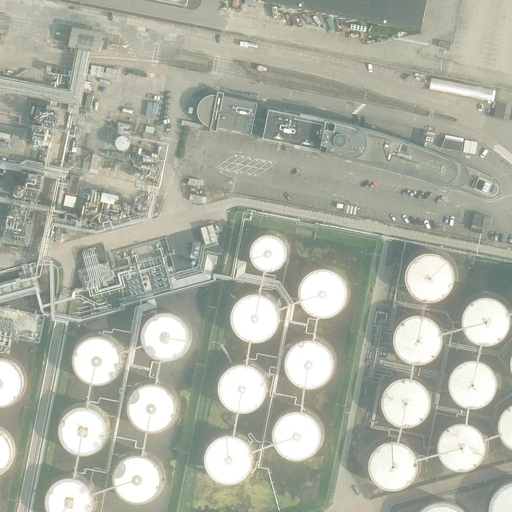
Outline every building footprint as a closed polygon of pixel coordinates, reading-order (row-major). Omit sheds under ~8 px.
[(259,0),(421,32),(427,0),(259,0)] [(73,27),(69,47),(79,49),(90,51),(100,53),(104,33),(73,27)] [(494,91),(432,78),(429,91),(492,103),(494,91)] [(199,109),(199,111),(199,112),(200,114),(200,116),(201,117),(201,119),(202,120),(204,121),(205,122),(206,123),(208,124),(209,125),(211,125),(211,127),(218,129),(218,128),(219,128),(227,130),(232,131),(233,131),(241,132),(241,133),(252,135),(257,139),(263,138),(320,149),(321,149),(321,150),(332,152),(343,155),(352,157),(364,160),(369,161),(374,163),(379,164),(384,165),(389,167),(394,168),(399,169),(404,171),(409,172),(413,174),(418,175),(422,176),(427,178),(432,179),(436,181),(441,182),(445,184),(450,185),(454,187),(458,188),(462,189),(466,191),(470,192),(474,194),(478,195),(482,196),(486,198),(487,198),(488,199),(489,199),(491,199),(492,199),(493,198),(494,198),(495,197),(496,197),(497,196),(498,195),(499,194),(499,193),(500,192),(500,191),(500,189),(500,188),(500,187),(500,186),(499,185),(499,183),(498,182),(498,181),(497,181),(496,180),(495,179),(494,179),(490,177),(486,175),(482,173),(478,171),(474,169),(470,168),(466,166),(462,164),(458,162),(451,159),(444,156),(437,154),(430,151),(423,148),(416,145),(408,143),(401,140),(394,138),(387,136),(379,133),(372,131),(364,129),(357,127),(349,125),(341,123),(334,121),(326,120),(322,119),(269,109),(266,121),(255,118),(258,103),(238,99),(224,96),(224,95),(217,94),(217,96),(215,96),(213,96),(212,96),(210,97),(208,97),(207,98),(205,99),(204,100),(203,101),(202,102),(201,104),(200,106),(200,107),(199,109)] [(495,117),(505,118),(507,104),(497,102),(495,117)] [(354,111),(351,126),(386,132),(388,118),(354,111)] [(144,131),(143,137),(160,140),(161,135),(144,131)] [(445,138),(441,148),(461,152),(463,142),(445,138)] [(476,153),(478,142),(466,140),(464,151),(476,153)] [(129,161),(130,155),(112,151),(111,157),(129,161)] [(80,176),(72,175),(68,192),(76,194),(80,176)] [(190,179),(189,185),(200,188),(201,181),(190,179)] [(115,195),(102,193),(100,202),(114,205),(115,195)] [(189,201),(206,204),(207,198),(190,194),(189,201)] [(481,233),(484,216),(474,214),(470,231),(481,233)] [(76,236),(76,230),(57,227),(55,239),(61,241),(62,234),(76,236)] [(287,254),(287,250),(287,246),(286,243),(284,240),(282,237),(279,235),(276,233),(273,232),(269,231),(266,231),(262,232),(259,234),(256,236),(254,238),(252,241),(250,245),(250,248),(250,252),(250,255),(252,259),(253,262),(256,264),(259,266),(262,268),(266,269),(269,269),(273,268),(276,267),(279,265),(282,263),(284,260),(286,257),(287,254)] [(454,275),(453,269),(452,265),(450,261),(446,257),(442,254),(439,252),(434,250),(430,250),(424,250),(420,251),(416,254),(412,257),(409,260),(406,264),(405,269),(404,274),(404,278),(405,283),(408,287),(410,291),(415,295),(419,297),(424,299),(428,299),(431,299),(437,298),(442,296),(446,293),(449,289),(452,284),(453,280),(454,275)] [(348,294),(348,289),(348,284),(347,280),(344,275),(341,271),(338,268),(333,266),(329,264),(324,264),(319,264),(315,265),(310,267),(306,270),(303,273),(300,277),(298,282),(297,287),(297,291),(298,296),(300,301),(303,305),(306,308),(310,311),(314,313),(319,314),(324,314),(329,314),(333,312),(338,310),(341,307),(344,303),(347,299),(348,294)] [(279,318),(280,313),(279,309),(278,304),(276,300),(273,296),(269,293),(265,291),(261,290),(256,289),(252,289),(247,290),(243,292),(239,295),(236,298),(233,302),(232,306),(231,311),(231,316),(232,320),(233,325),(236,328),(239,332),(243,334),(247,336),(252,338),(256,338),(261,337),(265,336),(269,333),(273,330),(276,327),(278,322),(279,318)] [(511,317),(511,316),(510,312),(509,307),(507,303),(504,299),(500,296),(497,293),(491,291),(486,290),(480,291),(476,292),(472,294),(468,297),(465,300),(462,305),(460,310),(459,316),(460,320),(461,325),(463,330),(466,333),(470,337),(474,339),(479,341),(484,342),(489,341),(493,340),(498,338),(502,335),(505,332),(508,327),(510,322),(511,317)] [(37,320),(37,317),(36,313),(34,311),(33,309),(30,306),(27,305),(24,304),(21,304),(16,305),(14,306),(12,307),(10,309),(8,311),(7,314),(6,316),(6,320),(6,323),(7,325),(8,328),(10,330),(12,332),(15,334),(17,335),(20,335),(24,335),(27,334),(30,333),(32,331),(34,329),(36,326),(37,323),(37,320)] [(190,336),(190,332),(190,327),(188,323),(186,319),(183,315),(180,312),(176,310),(171,308),(167,308),(162,308),(158,309),(154,311),(150,313),(147,317),(144,321),(142,325),(141,330),(141,334),(142,339),(144,343),(147,347),(150,350),(154,353),(158,355),(162,356),(167,356),(172,355),(176,354),(180,352),(183,349),(186,345),(188,341),(190,336)] [(440,336),(440,332),(439,327),(436,322),(433,318),(430,315),(426,314),(422,312),(417,311),(412,312),(407,313),(403,315),(399,318),(396,322),(394,326),(392,331),(392,335),(392,340),(394,345),(396,348),(399,352),(402,355),(407,358),(411,359),(416,360),(420,359),(425,358),(429,356),(433,353),(436,349),(438,345),(440,341),(440,336)] [(121,356),(121,351),(119,346),(117,342),(114,339),(110,335),(107,333),(102,332),(98,331),(92,332),(88,333),(84,335),(80,339),(77,342),(75,346),(73,350),(73,355),(73,360),(74,365),(76,369),(79,372),(83,376),(88,378),(92,380),(96,380),(102,380),(107,378),(110,376),(114,373),(117,370),(119,366),(121,361),(121,356)] [(334,365),(334,360),(334,355),(332,351),(330,347),(327,343),(324,340),(319,338),(315,336),(310,335),(306,336),(301,337),(297,339),(293,341),(290,345),(287,349),(285,353),(284,358),(284,362),(285,367),(287,371),(290,375),(293,379),(297,382),(301,383),(306,385),(310,385),(315,384),(319,383),(324,380),(327,377),(330,373),(332,369),(334,365)] [(25,378),(24,373),(23,368),(21,364),(18,361),(14,357),(9,355),(5,354),(2,353),(0,353),(0,402),(5,402),(9,401),(14,398),(17,395),(21,391),(23,388),(24,383),(25,378)] [(498,380),(498,379),(497,375),(496,370),(493,365),(490,361),(486,358),(483,356),(478,355),(473,354),(468,354),(463,356),(459,357),(455,361),(452,364),(449,369),(448,374),(447,379),(447,383),(449,388),(451,392),(454,396),(457,400),(462,402),(468,404),(472,404),(477,404),(482,402),(486,400),(490,397),(493,393),(495,389),(497,384),(498,380)] [(267,389),(268,384),(267,380),(266,375),(264,371),(261,368),(258,365),(254,362),(250,361),(245,360),(241,360),(236,361),(232,362),(228,365),(225,368),(222,371),(220,375),(219,380),(218,384),(219,389),(220,393),(222,397),(225,401),(228,404),(232,406),(236,408),(241,409),(245,409),(250,408),(254,406),(258,404),(261,401),(264,397),(266,393),(267,389)] [(430,399),(430,398),(430,393),(428,388),(425,383),(422,380),(418,377),(414,375),(410,374),(404,373),(399,374),(395,376),(390,378),(386,381),(384,385),(382,389),(380,394),(380,399),(380,403),(382,408),(385,413),(387,416),(390,419),(395,421),(399,423),(404,423),(407,423),(413,422),(418,420),(422,417),(425,414),(428,409),(430,404),(430,399)] [(176,408),(177,403),(176,399),(175,394),(173,390),(170,387),(166,384),(162,381),(158,380),(154,379),(149,379),(145,380),(140,382),(137,385),(134,388),(131,392),(129,396),(129,401),(129,405),(129,410),(131,414),(134,418),(137,421),(140,424),(145,426),(149,427),(154,427),(158,426),(162,425),(166,423),(170,420),(173,416),(175,412),(176,408)] [(511,398),(508,401),(505,403),(501,407),(499,411),(498,416),(497,421),(497,425),(499,430),(501,434),(504,439),(508,442),(511,444),(511,443),(511,398)] [(108,427),(108,426),(107,422),(106,417),(103,413),(100,409),(97,406),(92,404),(88,403),(83,402),(77,403),(73,404),(70,406),(66,409),(63,413),(61,417),(60,422),(59,426),(60,431),(61,436),(63,439),(66,443),(70,446),(74,449),(78,450),(82,450),(86,450),(91,449),(96,447),(100,444),(103,440),(106,436),(107,431),(108,427)] [(322,436),(322,431),(322,426),(320,422),(318,418),(315,414),(312,411),(308,408),(303,406),(299,406),(294,406),(289,407),(285,408),(281,411),(277,414),(275,418),(273,422),(271,426),(271,431),(271,436),(273,440),(275,445),(278,448),(281,452),(285,454),(290,456),(294,457),(299,457),(304,456),(308,454),(312,452),(315,448),(318,445),(320,440),(322,436)] [(482,445),(481,440),(480,435),(478,432),(475,429),(471,426),(468,424),(465,423),(459,422),(454,423),(450,425),(446,427),(443,429),(441,433),(439,437),(438,440),(437,445),(438,449),(439,453),(441,457),(444,461),(448,464),(452,465),(455,466),(460,467),(464,466),(469,465),(472,463),(475,461),(478,457),(480,453),(481,450),(482,445)] [(14,449),(14,448),(13,443),(12,438),(10,434),(7,431),(3,427),(0,425),(0,470),(2,470),(6,466),(9,463),(12,458),(13,453),(14,449)] [(253,459),(254,454),(253,449),(252,445),(250,441),(247,437),(243,434),(239,432),(235,430),(230,430),(226,430),(221,431),(217,433),(213,436),(210,439),(208,443),(206,447),(205,452),(205,456),(206,461),(208,465),(210,469),(213,472),(217,475),(221,477),(226,478),(231,478),(235,478),(239,476),(243,474),(247,471),(250,467),(252,463),(253,459)] [(417,461),(416,456),(415,451),(412,447),(409,442),(404,439),(400,437),(394,436),(391,436),(386,437),(383,438),(378,441),(374,444),(371,447),(369,452),(368,456),(367,461),(368,466),(369,470),(371,474),(374,477),(378,481),(383,484),(386,485),(391,486),(396,485),(401,484),(406,482),(409,479),(412,475),(415,471),(416,466),(417,461)] [(164,478),(164,477),(164,472),(162,467),(160,464),(158,460),(155,457),(150,454),(145,452),(139,451),(134,452),(129,453),(125,455),(121,458),(118,461),(115,466),(113,471),(112,476),(113,481),(114,486),(116,490),(119,494),(122,497),(127,500),(132,502),(137,503),(143,503),(148,501),(152,499),(156,496),(159,493),(162,488),(164,483),(164,478)] [(94,497),(93,492),(92,488),(90,484),(87,480),(84,477),(79,475),(74,473),(70,472),(65,473),(60,474),(57,476),(53,479),(50,482),(47,486),(46,491),(45,496),(45,501),(46,505),(48,510),(49,511),(88,511),(89,511),(92,507),(93,502),(94,497)] [(511,511),(511,477),(508,479),(503,481),(498,485),(494,491),(491,496),(489,503),(489,508),(489,511),(511,511)] [(468,511),(466,509),(462,504),(457,501),(451,498),(446,497),(440,497),(434,498),(429,500),(423,503),(420,506),(416,511),(415,511),(468,511)]
